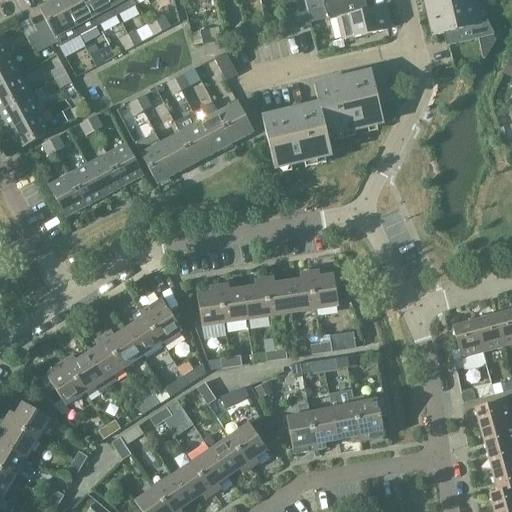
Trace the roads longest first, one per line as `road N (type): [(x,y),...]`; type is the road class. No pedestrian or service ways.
road 1 (residential): [(66,297),(152,249),(355,219)]
road 2 (residential): [(257,511),(312,480),(440,460)]
road 3 (residential): [(355,219),(419,94),(413,46)]
road 4 (residential): [(413,46),(236,88)]
road 5 (residential): [(440,460),(409,309)]
road 6 (residential): [(0,175),(66,297)]
